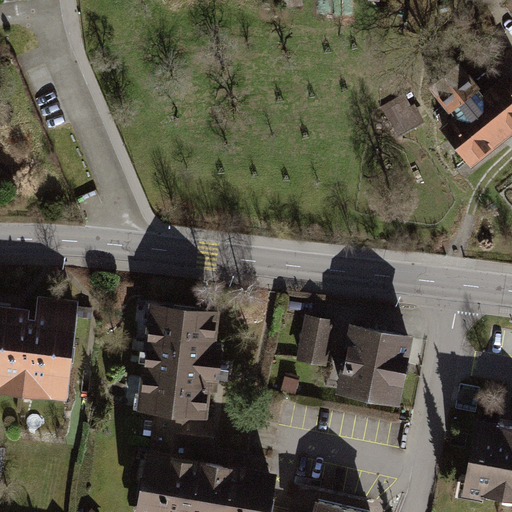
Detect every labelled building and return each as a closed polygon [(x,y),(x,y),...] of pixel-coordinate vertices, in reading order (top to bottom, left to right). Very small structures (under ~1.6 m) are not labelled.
[(469,163),(511,128),(511,83),(505,75),(483,93),(459,64),(432,85),(454,112),(438,125),(469,163)] [(408,92),(382,106),(397,135),(424,121),(408,92)] [(0,298),(0,396),(67,404),(78,307),(0,298)] [(214,382),(223,315),(146,305),(132,406),(209,417),(214,382)] [(337,323),(303,318),(295,366),(329,372),(337,323)] [(402,408),(414,337),(350,326),(338,397),(402,408)] [(511,424),(477,419),(465,498),(511,505),(511,424)] [(213,458),(144,447),(133,511),(272,511),(280,469),(213,458)] [(369,511),(371,505),(301,493),(297,511),(369,511)]
